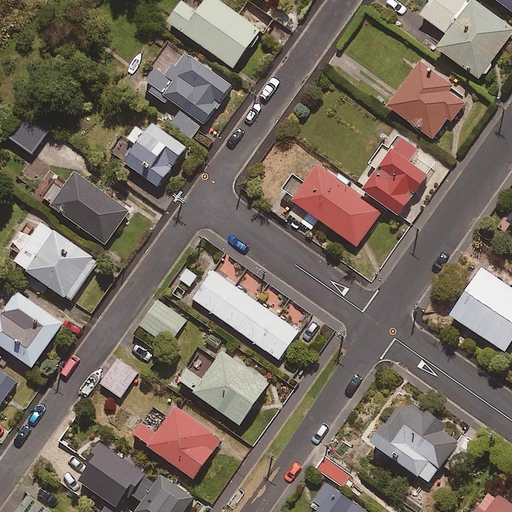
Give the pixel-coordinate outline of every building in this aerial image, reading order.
[(249,2),(239,15),(218,0),(209,0),(200,14),(185,3),(170,23),(235,70),(261,33),(265,36),(276,21),(249,2)] [(511,36),(511,28),(472,0),(433,0),(422,16),(450,36),(440,50),(481,79),(511,36)] [(511,0),(496,0),(511,11),(511,0)] [(170,109),(173,104),(183,111),(174,124),(197,140),(234,86),(187,54),(170,78),(158,70),(147,86),(154,91),(151,96),(170,109)] [(454,94),(457,90),(423,65),(391,108),(434,140),(449,120),(453,122),(467,103),(454,94)] [(50,133),(27,116),(11,139),(33,156),(50,133)] [(188,149),(156,126),(149,136),(134,125),(113,154),(160,188),(188,149)] [(439,163),(395,131),(371,164),(381,171),(367,192),(401,217),(439,163)] [(383,212),(320,167),(295,202),(358,247),(383,212)] [(130,215),(77,176),(54,208),(107,247),(130,215)] [(100,263),(45,223),(16,263),(71,303),(100,263)] [(511,287),(485,270),(453,317),(507,353),(511,344),(511,287)] [(300,332),(213,272),(193,300),(280,360),(300,332)] [(65,325),(20,293),(2,319),(0,317),(0,344),(34,369),(65,325)] [(187,321),(159,301),(141,326),(170,346),(187,321)] [(272,384),(211,340),(180,382),(242,427),(272,384)] [(0,407),(18,383),(0,370),(0,359),(1,358),(0,357),(0,407)] [(139,374),(119,360),(102,384),(122,398),(139,374)] [(464,437),(407,398),(374,445),(431,485),(464,437)] [(223,442),(178,409),(159,435),(144,425),(135,437),(195,480),(223,442)] [(120,511),(146,475),(105,447),(80,484),(120,511)] [(350,476),(327,458),(318,469),(341,487),(350,476)] [(187,511),(195,501),(165,478),(139,511),(187,511)] [(367,511),(328,485),(316,503),(323,508),(319,511),(367,511)] [(511,511),(511,503),(494,491),(479,511),(511,511)]
